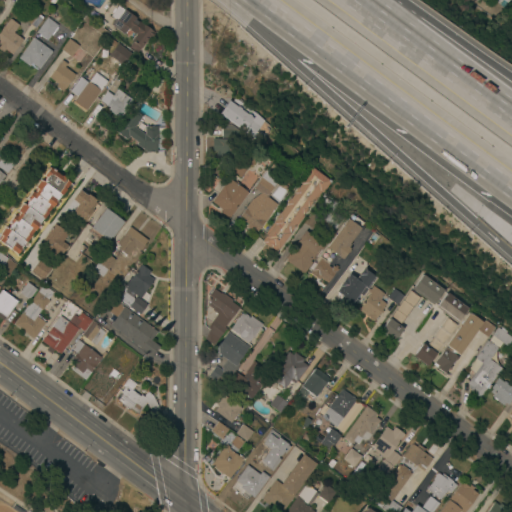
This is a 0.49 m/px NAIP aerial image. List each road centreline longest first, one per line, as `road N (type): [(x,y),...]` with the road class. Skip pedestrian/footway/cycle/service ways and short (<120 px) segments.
road 1 (residential): [(511,471),(0,84)]
road 2 (tertiary): [(185,503),(190,0)]
road 3 (motorway): [(246,0),(511,254)]
road 4 (motorway): [(253,0),(502,184)]
road 5 (secondary): [(0,363),(197,511)]
road 6 (motorway): [(511,116),(354,0)]
road 7 (motorway): [(511,81),(379,0)]
